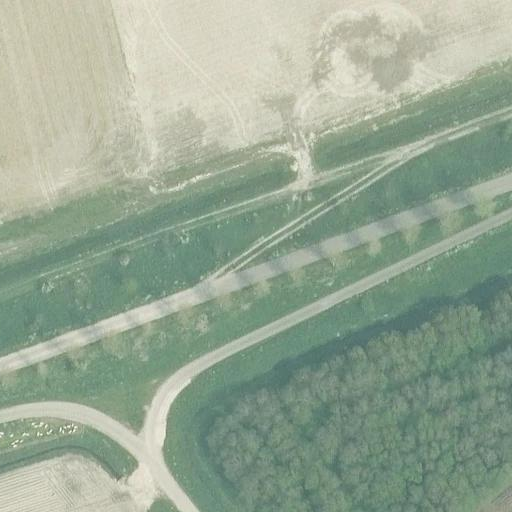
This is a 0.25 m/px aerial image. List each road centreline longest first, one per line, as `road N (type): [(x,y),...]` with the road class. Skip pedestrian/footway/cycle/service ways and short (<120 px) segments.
road 1 (unclassified): [(0,363),(511,179)]
road 2 (unclassified): [(142,447),(183,375),(511,210)]
road 3 (unclassified): [(0,422),(66,410),(142,447)]
